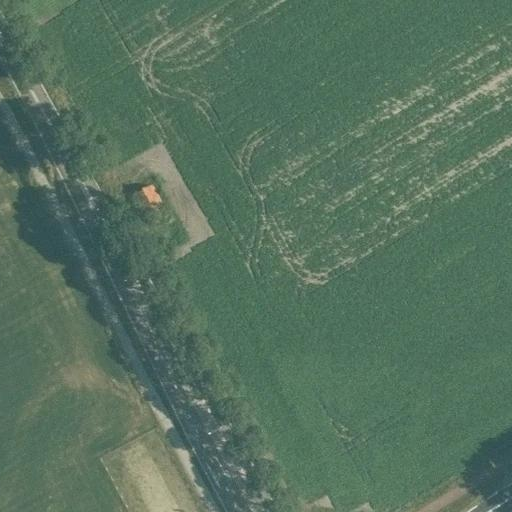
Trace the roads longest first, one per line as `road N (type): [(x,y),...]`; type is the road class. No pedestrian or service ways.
road 1 (tertiary): [(272,511),(102,220)]
road 2 (tertiary): [(102,220),(107,255),(239,511)]
road 3 (tertiary): [(102,220),(0,38)]
